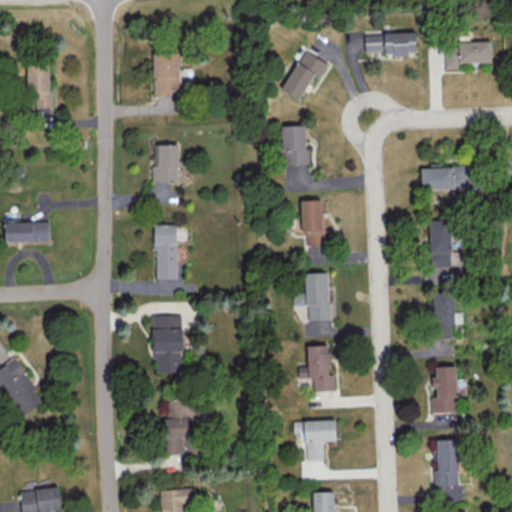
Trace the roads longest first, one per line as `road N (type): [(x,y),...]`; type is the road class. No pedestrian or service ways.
road 1 (residential): [(511,113),(401,122),(378,136),(386,511)]
road 2 (residential): [(104,0),(111,511)]
road 3 (residential): [(376,155),(348,126),(353,103),(377,98),(401,122)]
